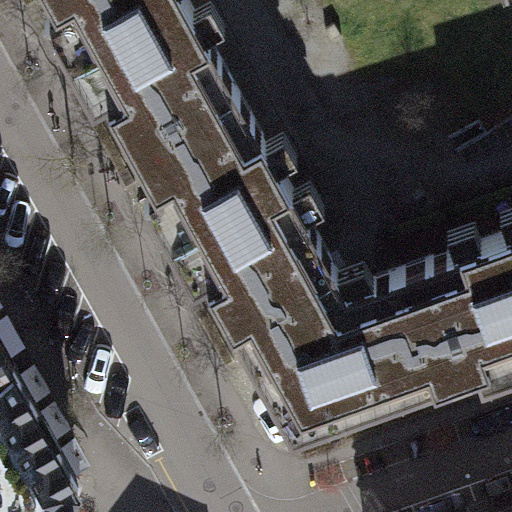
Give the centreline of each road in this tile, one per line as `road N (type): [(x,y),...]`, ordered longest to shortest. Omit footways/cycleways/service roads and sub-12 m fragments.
road 1 (residential): [(0,100),(223,511)]
road 2 (residential): [(511,444),(315,511)]
